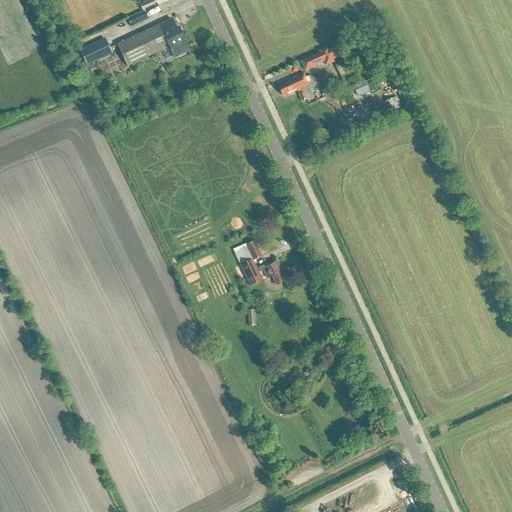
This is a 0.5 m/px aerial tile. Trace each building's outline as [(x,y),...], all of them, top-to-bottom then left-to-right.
[(49,0),(58,18),(67,14),(60,0),(49,0)] [(131,27),(147,19),(144,11),(127,18),(131,27)] [(168,21),(117,45),(127,67),(169,47),(174,57),(189,50),(179,29),(177,30),(172,19),(168,21)] [(111,54),(104,39),(80,51),(87,65),(111,54)] [(336,47),(328,50),(327,48),(319,51),(320,53),(301,62),(305,70),(324,61),(326,65),(333,62),(333,60),(340,57),(336,47)] [(94,64),(88,66),(91,72),(97,70),(94,64)] [(290,93),(290,94),(297,90),(299,95),(302,101),(307,99),(304,93),(303,93),(301,88),(304,87),(305,88),(310,89),(314,87),(316,83),(314,78),(309,76),(305,78),(303,74),(285,82),(285,84),(278,87),(282,96),(290,93)] [(339,102),(341,107),(352,101),(348,94),(341,97),(343,100),(339,102)] [(392,97),(385,101),(390,110),(397,106),(392,97)] [(254,241),(246,245),(253,260),(253,261),(261,257),(254,241)] [(253,260),(239,266),(249,287),(263,280),(259,272),(263,270),(267,278),(272,276),(276,285),(286,281),(277,260),(258,269),(256,265),(255,266),(253,261),(253,260)] [(215,298),(222,295),(214,278),(207,281),(215,298)] [(324,325),(316,325),(317,334),(324,333),(324,325)]
